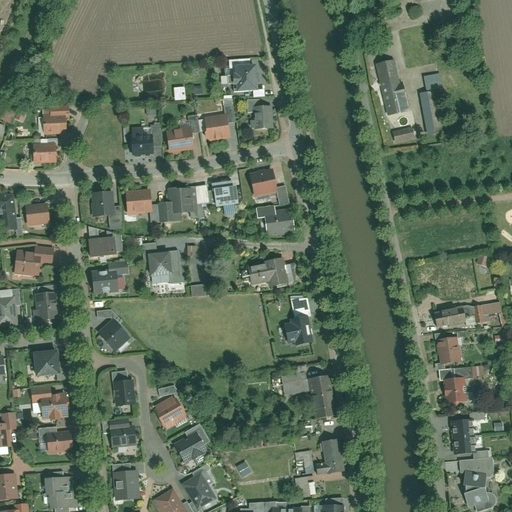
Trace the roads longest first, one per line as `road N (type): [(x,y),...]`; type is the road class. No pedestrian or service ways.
road 1 (residential): [(347,0),(425,367),(437,511)]
road 2 (residential): [(295,146),(355,444),(358,511)]
road 3 (residential): [(295,146),(181,169),(70,179)]
road 4 (residential): [(87,338),(70,179)]
road 5 (residential): [(89,366),(142,368),(161,464)]
road 6 (residential): [(265,0),(295,146)]
road 7 (residential): [(101,511),(89,366)]
